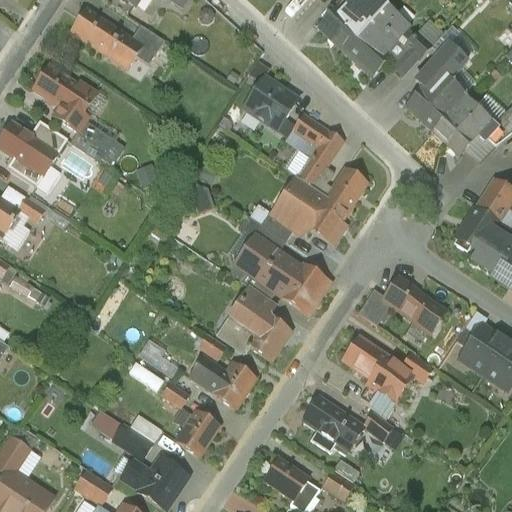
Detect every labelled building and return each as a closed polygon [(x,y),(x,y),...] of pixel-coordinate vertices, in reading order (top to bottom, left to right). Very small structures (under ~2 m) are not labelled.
[(115,0),(133,12),(140,0),(115,0)] [(372,0),(358,0),(343,18),(337,13),(318,34),(344,58),(386,13),(372,0)] [(386,13),(344,58),(370,82),(390,61),(393,64),(400,63),(407,56),(403,52),(413,41),(406,34),(407,32),(386,13)] [(130,45),(86,16),(71,39),(101,59),(126,75),(126,76),(127,76),(136,63),(142,53),(130,45)] [(164,48),(140,32),(130,45),(142,53),(136,63),(148,72),(164,48)] [(413,41),(403,52),(407,56),(417,66),(431,51),(416,37),(413,41)] [(448,51),(415,87),(422,95),(424,93),(426,94),(440,78),(449,87),(466,69),(448,51)] [(417,66),(407,56),(400,63),(391,74),(401,83),(417,66)] [(77,92),(49,73),(33,96),(63,116),(65,112),(80,123),(96,99),(80,88),(77,92)] [(440,78),(426,94),(424,93),(422,95),(405,114),(405,115),(406,114),(431,138),(465,101),(449,87),(440,78)] [(263,85),(243,116),(277,138),(297,107),(263,85)] [(465,101),(431,138),(457,162),(491,125),(465,101)] [(511,117),(509,114),(484,141),(495,151),(511,136),(511,117)] [(327,138),(302,121),(284,148),(309,165),(310,163),(325,173),(343,147),(328,137),(327,138)] [(114,147),(84,127),(75,141),(105,160),(114,147)] [(41,149),(11,129),(0,145),(0,155),(25,173),(41,149)] [(344,173),(331,194),(326,190),(333,179),(325,173),(310,163),(309,165),(296,184),(348,218),(367,189),(344,173)] [(155,170),(140,176),(147,194),(162,188),(155,170)] [(511,205),(511,194),(493,182),(474,212),(498,227),(511,236),(511,216),(507,213),(511,205)] [(348,218),(296,184),(271,221),(293,236),(295,233),(303,231),(334,251),(346,232),(341,229),(348,218)] [(17,217),(0,205),(0,245),(1,246),(19,219),(17,217)] [(44,217),(25,205),(17,217),(19,219),(36,230),(44,217)] [(498,227),(474,212),(474,211),(454,241),(457,243),(454,248),(466,256),(469,251),(477,256),(472,263),(495,277),(496,278),(510,257),(511,253),(511,247),(509,246),(493,235),(498,227)] [(271,221),(269,220),(261,232),(285,248),(293,236),(271,221)] [(300,275),(258,248),(239,274),(245,278),(275,298),(282,302),(281,303),(309,321),(323,301),(318,297),(325,287),(303,272),(300,275)] [(511,258),(510,257),(496,278),(495,277),(493,281),(511,293),(511,258)] [(9,274),(0,267),(0,284),(2,285),(9,274)] [(275,298),(245,278),(238,289),(247,295),(268,309),(275,298)] [(20,282),(15,291),(36,303),(42,294),(20,282)] [(445,315),(398,284),(385,304),(382,307),(389,312),(429,338),(430,336),(433,338),(441,326),(438,324),(445,315)] [(268,309),(247,295),(240,306),(266,324),(267,322),(268,323),(275,313),(268,309)] [(373,296),(358,319),(376,332),(389,312),(382,307),(385,304),(373,296)] [(266,324),(240,306),(233,315),(242,321),(237,328),(243,332),(230,350),(243,359),(244,358),(245,359),(249,353),(270,368),(290,338),(268,323),(267,322),(266,324)] [(505,345),(482,330),(475,340),(466,353),(460,363),(483,379),(505,345)] [(475,340),(464,333),(455,346),(466,353),(475,340)] [(225,354),(206,342),(198,354),(217,366),(225,354)] [(412,380),(358,344),(343,367),(371,386),(367,393),(371,395),(370,400),(390,413),(396,404),(412,380)] [(511,350),(505,345),(483,379),(506,394),(511,384),(511,350)] [(0,364),(8,353),(0,347),(0,364)] [(232,369),(225,379),(202,364),(189,383),(212,399),(211,400),(235,416),(255,384),(232,369)] [(188,402),(169,389),(162,402),(181,414),(188,402)] [(390,413),(370,400),(363,409),(386,424),(398,405),(396,404),(390,413)] [(362,432),(318,403),(302,427),(316,436),(310,446),(330,459),(336,450),(347,457),(363,434),(362,432)] [(104,414),(94,430),(114,443),(124,427),(104,414)] [(196,416),(175,448),(198,464),(219,432),(196,416)] [(158,447),(166,435),(142,418),(134,431),(158,447)] [(392,432),(371,418),(362,432),(363,434),(383,446),(392,432)] [(152,450),(132,437),(121,453),(141,466),(152,450)] [(31,456),(10,442),(0,457),(0,478),(5,482),(9,476),(15,480),(31,456)] [(159,464),(150,479),(132,466),(120,484),(138,496),(137,498),(158,511),(169,511),(182,496),(178,492),(185,482),(159,464)] [(309,484),(279,464),(263,488),(292,507),(306,488),(309,484)] [(359,478),(340,466),(333,476),(352,488),(359,478)] [(15,480),(9,476),(5,482),(0,490),(0,511),(42,511),(48,503),(15,480)] [(112,495),(85,478),(74,494),(101,511),(112,495)] [(352,493),(331,479),(322,493),(343,507),(352,493)] [(292,507),(289,511),(290,511),(313,511),(311,507),(319,496),(306,488),(292,507)]
